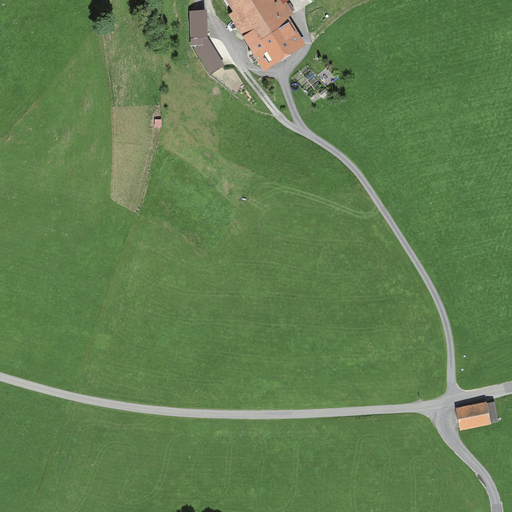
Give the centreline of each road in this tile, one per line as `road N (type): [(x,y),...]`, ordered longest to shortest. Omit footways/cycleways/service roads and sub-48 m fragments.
road 1 (unclassified): [(0,377),(137,411),(187,415),(370,411),(511,387)]
road 2 (track): [(433,404),(491,486),(498,511)]
